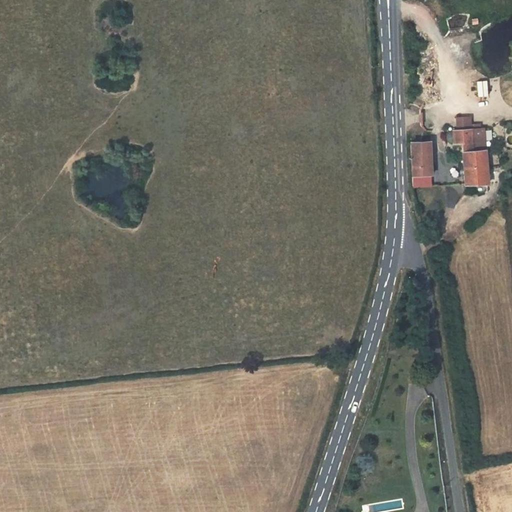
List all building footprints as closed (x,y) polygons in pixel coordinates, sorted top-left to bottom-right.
[(456,119),(457,130),(470,129),(469,118),(456,119)] [(464,184),(487,184),(483,128),(470,129),(457,130),(452,131),(453,144),(462,144),(462,156),(464,184)] [(429,142),(410,143),(412,187),(431,186),(430,174),(431,174),(429,142)] [(488,192),(487,184),(464,184),(465,192),(488,192)] [(408,363),(424,362),(423,349),(407,350),(408,363)]
